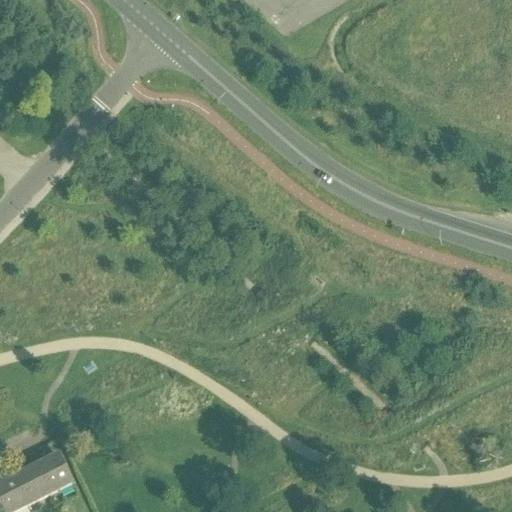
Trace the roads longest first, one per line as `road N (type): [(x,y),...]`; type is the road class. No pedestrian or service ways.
road 1 (tertiary): [(511,251),(358,197),(303,161),(162,36)]
road 2 (residential): [(162,36),(0,213)]
